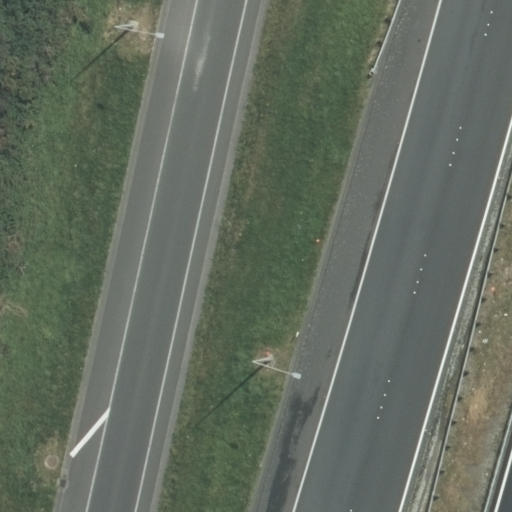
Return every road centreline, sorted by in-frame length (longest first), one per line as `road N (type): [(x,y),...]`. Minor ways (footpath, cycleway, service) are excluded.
road 1 (motorway): [(349,511),(496,0)]
road 2 (motorway): [(105,511),(221,0)]
